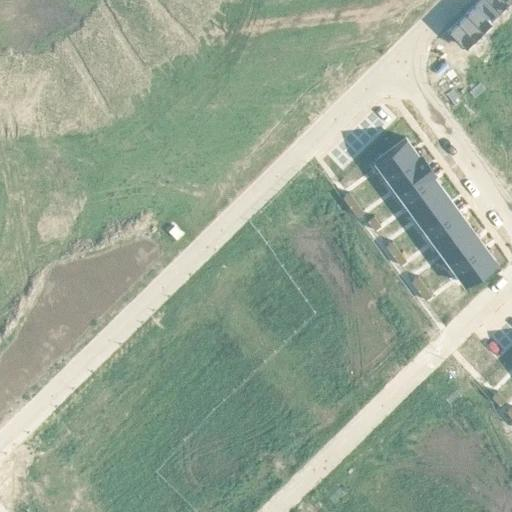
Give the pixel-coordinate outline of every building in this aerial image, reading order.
[(511,48),(501,33),(469,56),(482,75),(511,53),(511,48)] [(511,53),(482,75),(495,92),(511,80),(511,53)] [(511,80),(495,92),(508,110),(511,106),(511,80)] [(405,135),(374,157),(387,175),(420,151),(419,150),(417,152),(405,135)] [(420,151),(387,175),(400,193),(433,169),(420,151)] [(433,169),(400,193),(413,210),(443,188),(431,171),(433,170),(433,169)] [(341,192),(348,202),(354,197),(347,188),(345,189),(341,192)] [(443,188),(413,210),(425,228),(456,205),(443,188)] [(310,193),(293,210),(324,241),(341,224),(310,193)] [(354,197),(348,202),(355,212),(361,207),(354,197)] [(456,205),(425,228),(438,245),(469,223),(456,205)] [(293,210),(276,227),(306,258),(324,241),(293,210)] [(372,211),(365,216),(372,225),(378,221),(372,211)] [(469,223),(438,245),(451,262),(482,240),(469,223)] [(390,237),(384,241),(391,251),(397,246),(390,237)] [(482,240),(451,262),(464,281),(495,258),(482,240)] [(397,246),(391,251),(398,260),(404,256),(397,246)] [(349,256),(344,262),(352,270),(358,265),(349,256)] [(415,272),(409,276),(416,286),(422,281),(415,272)] [(346,276),(340,282),(349,290),(355,285),(346,276)] [(422,281),(416,286),(423,295),(429,291),(422,281)] [(322,282),(317,288),(325,297),(331,291),(322,282)] [(383,291),(366,308),(396,339),(414,322),(383,291)] [(319,302),(313,308),(322,317),(328,311),(319,302)] [(313,308),(308,314),(316,322),(322,317),(313,308)] [(366,308),(349,325),(379,356),(396,339),(366,308)] [(332,347),(315,363),(345,395),(362,378),(332,347)] [(265,355),(259,361),(268,370),(274,364),(265,355)] [(259,361),(254,366),(262,375),(268,370),(259,361)] [(315,363),(298,380),(328,411),(345,395),(315,363)] [(461,383),(444,400),(474,431),(492,414),(461,383)] [(495,387),(489,392),(498,401),(503,395),(495,387)] [(278,399),(261,416),(291,447),(308,430),(278,399)] [(444,400),(427,417),(457,448),(474,431),(444,400)] [(211,408),(206,413),(214,422),(220,417),(211,408)] [(206,413),(200,419),(208,428),(214,422),(206,413)] [(261,416),(244,433),(274,464),(291,447),(261,416)] [(65,422),(30,456),(31,458),(32,456),(52,477),(51,478),(52,479),(56,475),(69,488),(95,462),(83,449),(87,445),(86,444),(85,445),(65,425),(66,423),(65,422)] [(116,429),(102,443),(104,445),(108,449),(114,444),(116,446),(124,437),(116,429)] [(409,434),(392,451),(422,482),(439,465),(409,434)] [(500,445),(494,451),(503,460),(509,454),(500,445)] [(392,451),(375,468),(405,499),(422,482),(392,451)] [(107,487),(86,508),(89,511),(134,511),(146,501),(121,475),(131,465),(118,452),(95,475),(107,487)] [(224,452),(207,469),(237,500),(254,483),(224,452)] [(157,460),(152,466),(160,475),(166,469),(157,460)] [(207,469),(190,486),(215,511),(224,511),(237,500),(207,469)] [(474,471),(468,477),(477,485),(482,480),(474,471)] [(468,477),(462,482),(471,491),(477,485),(468,477)] [(382,511),(357,485),(340,502),(349,511),(382,511)] [(349,511),(340,502),(329,511),(349,511)]
